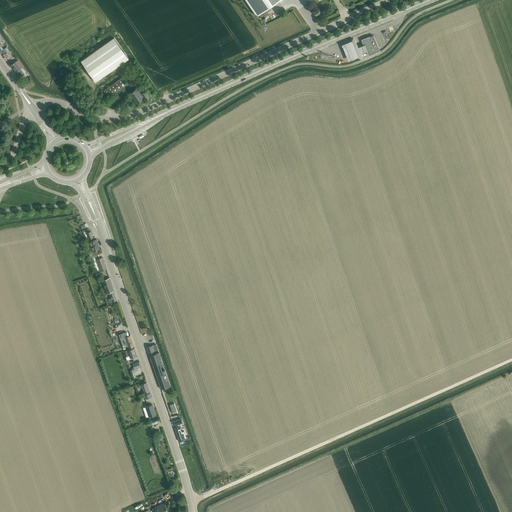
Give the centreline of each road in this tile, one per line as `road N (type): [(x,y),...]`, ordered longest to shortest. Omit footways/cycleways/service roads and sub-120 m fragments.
road 1 (tertiary): [(193,511),(91,208)]
road 2 (unclassified): [(96,115),(131,114),(384,0)]
road 3 (primary): [(154,117),(427,0)]
